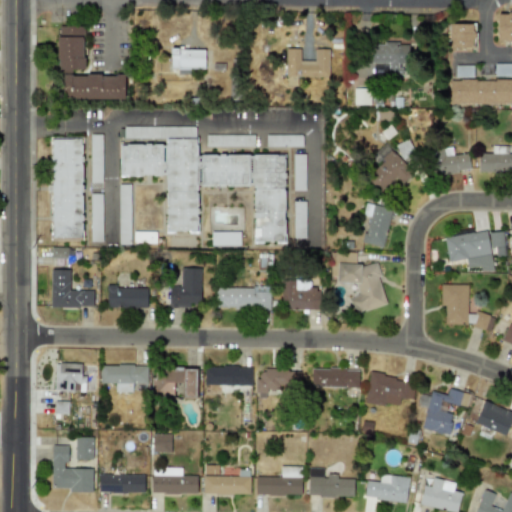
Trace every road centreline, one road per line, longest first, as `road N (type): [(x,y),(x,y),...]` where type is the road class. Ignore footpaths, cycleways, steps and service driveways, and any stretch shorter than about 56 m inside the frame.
road 1 (tertiary): [(10,511),(14,0)]
road 2 (residential): [(13,335),(387,352),(511,385)]
road 3 (residential): [(419,357),(425,233),(456,209),(511,208)]
